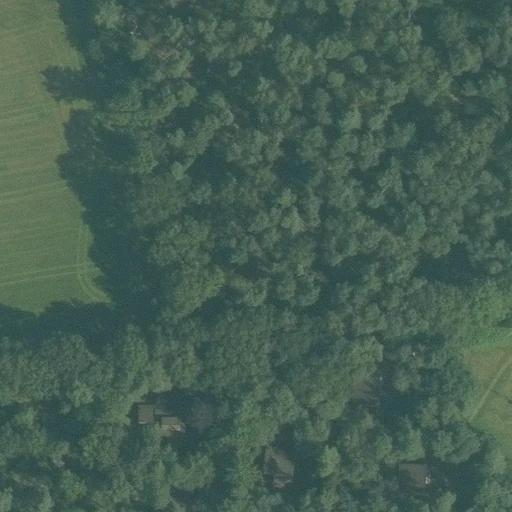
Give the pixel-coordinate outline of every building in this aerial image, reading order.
[(389,393),(390,375),(355,373),(354,403),(380,404),(380,393),(389,393)] [(184,446),(184,411),(154,411),(154,437),(166,437),(166,446),(184,446)] [(291,486),(295,451),(265,448),(262,474),(274,475),(273,484),(291,486)] [(435,482),(436,464),(401,462),(399,492),(425,493),(426,482),(435,482)] [(195,511),(196,499),(166,499),(165,511),(195,511)]
